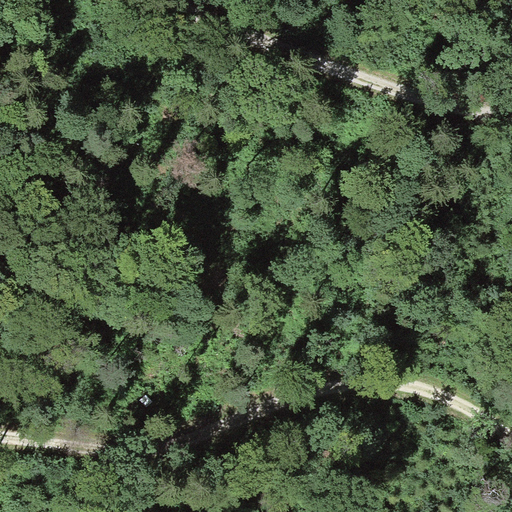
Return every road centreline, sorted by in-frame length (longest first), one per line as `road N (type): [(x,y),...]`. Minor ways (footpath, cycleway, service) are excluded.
road 1 (track): [(511,438),(468,410),(370,380),(317,389),(154,455),(0,437)]
road 2 (track): [(511,118),(326,65),(150,0)]
